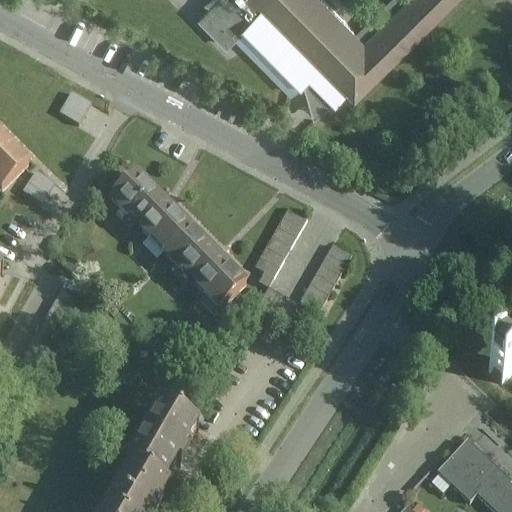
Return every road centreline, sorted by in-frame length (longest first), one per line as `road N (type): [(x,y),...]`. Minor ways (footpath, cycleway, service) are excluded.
road 1 (residential): [(414,249),(0,21)]
road 2 (residential): [(255,511),(414,249)]
road 3 (residential): [(414,249),(511,154)]
